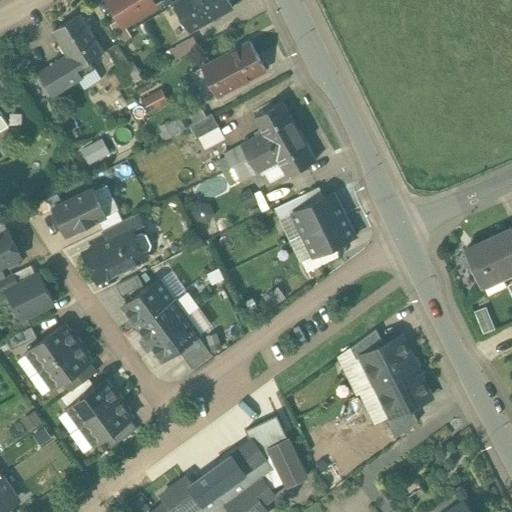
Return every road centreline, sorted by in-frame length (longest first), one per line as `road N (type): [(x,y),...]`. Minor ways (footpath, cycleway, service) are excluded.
road 1 (residential): [(404,235),(256,344),(180,428)]
road 2 (secondary): [(404,235),(287,0)]
road 3 (secondary): [(511,445),(404,235)]
road 4 (residential): [(180,428),(55,254)]
road 5 (residential): [(180,428),(68,511)]
road 6 (residential): [(404,235),(511,181)]
